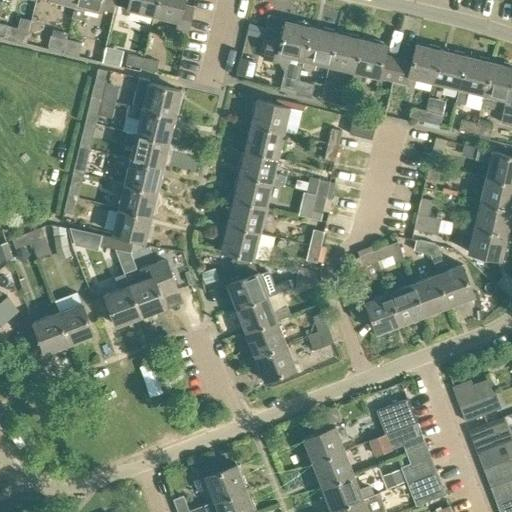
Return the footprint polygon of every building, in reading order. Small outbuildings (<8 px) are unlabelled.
[(76,0),(75,5),(72,19),(83,21),(86,8),(100,11),(101,8),(102,0),(76,0)] [(153,15),(156,0),(130,0),(128,9),(153,15)] [(156,0),(153,15),(178,21),(176,30),(188,33),(194,8),(182,5),(183,0),(156,0)] [(299,81),(303,60),(310,27),(286,21),(282,37),(269,34),(263,60),(276,62),(279,62),(285,71),(284,77),(281,88),(296,91),(299,81)] [(264,27),(250,24),(248,35),(262,38),(264,27)] [(303,60),(328,66),(335,33),(310,27),(303,60)] [(328,66),(353,71),(360,38),(335,33),(328,66)] [(49,46),(64,50),(67,39),(51,36),(49,46)] [(379,77),(392,81),(397,59),(383,56),(386,44),(360,38),(353,71),(379,77)] [(67,39),(64,50),(79,53),(82,43),(67,39)] [(415,77),(434,82),(442,49),(417,43),(412,62),(397,59),(392,81),(413,86),(415,77)] [(467,54),(442,49),(434,82),(459,88),(467,54)] [(126,64),(141,68),(144,58),(128,54),(126,64)] [(489,60),(467,54),(459,88),(454,111),(463,113),(469,90),(482,93),(489,60)] [(240,57),(237,73),(253,77),(257,61),(240,57)] [(144,58),(141,68),(156,72),(159,62),(144,58)] [(511,65),(489,60),(482,93),(479,106),(494,110),(497,97),(506,99),(501,122),(511,124),(511,89),(511,90),(511,89),(511,65)] [(95,84),(105,86),(108,71),(98,69),(95,84)] [(132,106),(175,115),(181,91),(138,81),(132,106)] [(299,81),(296,91),(311,95),(314,84),(299,81)] [(330,99),(346,103),(348,93),(333,89),(330,99)] [(348,93),(346,103),(362,106),(364,96),(348,93)] [(98,114),(102,99),(92,97),(88,112),(98,114)] [(252,124),(285,133),(291,107),(258,99),(252,124)] [(139,119),(136,133),(169,140),(175,115),(132,106),(132,107),(127,105),(124,115),(139,119)] [(409,118),(424,121),(427,111),(412,108),(409,118)] [(427,111),(424,121),(441,125),(443,115),(427,111)] [(354,118),(350,134),(373,139),(377,123),(354,118)] [(460,130),(474,133),(477,123),(462,119),(460,130)] [(477,123),(474,133),(490,137),(493,126),(477,123)] [(252,124),(246,149),(279,157),(285,133),(252,124)] [(329,144),(339,146),(343,131),(333,129),(329,144)] [(80,146),(90,148),(93,134),(83,131),(80,146)] [(136,133),(130,158),(163,165),(169,140),(136,133)] [(434,147),(444,150),(447,140),(436,137),(434,147)] [(339,146),(329,144),(326,160),(336,162),(339,146)] [(87,164),(90,148),(80,146),(76,162),(87,164)] [(433,148),(430,163),(440,165),(444,151),(433,148)] [(489,161),(486,176),(511,182),(511,155),(479,148),(477,159),(489,161)] [(275,173),(279,157),(246,149),(240,175),(273,183),(294,188),(296,178),(275,173)] [(127,169),(124,182),(157,190),(163,165),(130,158),(119,155),(116,167),(127,169)] [(440,165),(430,163),(426,179),(436,181),(440,165)] [(240,175),(234,199),(267,208),(273,183),(240,175)] [(511,208),(511,182),(486,176),(480,201),(511,208)] [(122,193),(118,208),(152,215),(157,190),(124,182),(110,179),(107,190),(122,193)] [(321,180),(317,195),(327,197),(331,182),(321,180)] [(68,196),(79,199),(82,184),(72,181),(68,196)] [(327,197),(317,195),(313,210),(323,213),(327,197)] [(75,216),(79,199),(68,196),(64,214),(75,216)] [(422,198),(418,213),(428,215),(432,200),(422,198)] [(234,199),(228,224),(261,232),(267,208),(234,199)] [(511,208),(480,201),(474,226),(507,234),(511,212),(511,208)] [(145,242),(152,215),(118,208),(112,234),(145,242)] [(428,215),(418,213),(414,229),(438,234),(442,219),(428,215)] [(261,232),(228,224),(222,250),(255,258),(261,232)] [(27,232),(31,243),(32,242),(38,257),(51,252),(45,237),(46,236),(42,226),(27,232)] [(507,234),(474,226),(468,252),(501,260),(507,234)] [(90,232),(70,227),(75,245),(87,248),(90,232)] [(315,229),(311,244),(321,247),(325,232),(315,229)] [(16,249),(31,243),(27,232),(12,238),(16,249)] [(65,232),(53,234),(55,251),(67,248),(65,232)] [(100,246),(116,250),(118,239),(103,235),(100,246)] [(118,239),(116,250),(131,253),(134,242),(118,239)] [(414,249),(430,253),(427,242),(416,240),(414,249)] [(374,251),(377,260),(381,269),(404,261),(396,242),(374,251)] [(439,245),(427,242),(430,253),(432,258),(442,253),(439,245)] [(321,247),(311,244),(307,259),(317,261),(321,247)] [(363,266),(377,260),(374,251),(359,256),(363,266)] [(142,281),(130,286),(142,317),(166,308),(162,298),(178,292),(166,259),(138,270),(142,281)] [(462,263),(438,272),(450,304),(475,294),(462,263)] [(203,272),(201,272),(205,284),(206,283),(219,279),(215,268),(203,272)] [(316,272),(300,269),(298,279),(313,283),(316,272)] [(259,274),(258,272),(227,284),(237,308),(268,296),(292,286),(289,279),(274,285),(268,270),(259,274)] [(438,272),(414,282),(426,314),(450,304),(438,272)] [(414,282),(390,292),(402,323),(426,314),(414,282)] [(142,317),(130,286),(105,295),(117,327),(142,317)] [(402,323),(390,292),(373,298),(369,288),(352,295),(360,315),(370,311),(379,332),(402,323)] [(246,332),(277,319),(290,314),(286,305),(273,310),(268,296),(237,308),(246,332)] [(0,297),(0,315),(8,309),(1,299),(0,297)] [(57,313),(69,344),(93,335),(82,303),(57,313)] [(319,331),(329,327),(323,312),(313,316),(319,331)] [(46,353),(69,344),(57,313),(34,321),(46,353)] [(28,316),(17,320),(23,335),(28,350),(30,350),(39,346),(28,316)] [(287,344),(277,319),(246,332),(256,356),(287,344)] [(329,327),(319,331),(308,335),(313,349),(334,341),(329,327)] [(287,344),(256,356),(265,380),(296,368),(287,344)] [(453,387),(460,406),(496,392),(490,378),(480,381),(473,384),(471,380),(453,387)] [(496,392),(460,406),(466,420),(501,407),(496,392)] [(410,402),(379,414),(387,434),(417,423),(410,402)] [(407,454),(427,446),(421,432),(417,423),(387,434),(392,448),(403,444),(407,454)] [(303,437),(312,462),(344,450),(335,425),(303,437)] [(473,441),(478,454),(511,441),(511,435),(508,425),(498,429),(499,431),(473,441)] [(387,434),(369,441),(374,455),(392,448),(387,434)] [(483,468),(509,459),(511,457),(511,441),(478,454),(483,468)] [(427,446),(407,454),(411,463),(401,467),(407,481),(436,470),(427,446)] [(353,474),(344,450),(312,462),(321,486),(353,474)] [(209,486),(214,501),(246,489),(236,463),(194,479),(198,490),(209,486)] [(399,469),(391,472),(396,485),(404,482),(399,469)] [(436,470),(407,481),(407,483),(413,498),(416,506),(446,494),(436,470)] [(359,489),(353,474),(321,486),(331,510),(374,493),(371,485),(359,489)] [(511,478),(490,487),(496,502),(511,496),(511,478)] [(213,511),(218,510),(218,511),(254,511),(246,489),(214,501),(204,505),(206,511),(213,511)] [(331,510),(331,511),(387,511),(380,493),(374,495),(374,493),(331,510)] [(173,500),(177,511),(184,511),(189,510),(184,495),(173,500)]
